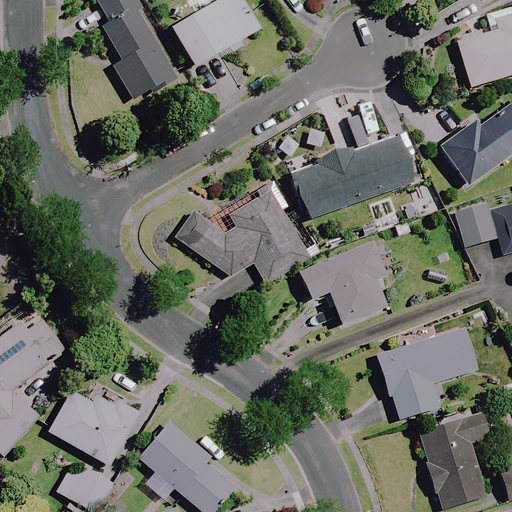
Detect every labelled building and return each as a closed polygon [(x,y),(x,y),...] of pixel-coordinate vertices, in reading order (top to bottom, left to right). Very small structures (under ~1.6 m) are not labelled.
[(110,68),(129,105),(149,94),(151,97),(176,84),(131,0),(92,0),(91,1),(105,27),(99,30),(117,64),(110,68)] [(256,34),(236,0),(222,0),(167,31),(190,71),(256,34)] [(511,8),(483,17),(488,35),(453,45),(467,91),(511,77),(511,8)] [(511,155),(511,102),(475,128),(472,124),(435,150),(463,190),(511,155)] [(410,186),(394,141),(348,157),(347,154),(314,165),(316,170),(287,180),(304,225),(410,186)] [(305,259),(269,195),(206,229),(191,219),(172,248),(223,282),(250,268),(259,284),(305,259)] [(493,241),(499,260),(511,255),(511,205),(484,215),(481,205),(449,215),(460,251),(493,241)] [(381,278),(367,245),(295,275),(307,304),(324,297),(337,328),(382,310),(370,282),(381,278)] [(64,353),(39,322),(25,332),(18,323),(0,337),(0,460),(1,462),(38,420),(9,395),(64,353)] [(472,373),(460,332),(372,357),(384,400),(388,399),(395,423),(435,411),(428,386),(472,373)] [(61,407),(45,435),(77,453),(53,494),(83,511),(96,511),(149,423),(98,394),(76,402),(70,412),(61,407)] [(452,434),(449,426),(414,437),(436,511),(440,511),(481,500),(465,446),(487,440),(480,417),(455,424),(457,432),(452,434)] [(207,461),(165,425),(135,461),(195,511),(213,511),(231,491),(202,467),(207,461)] [(511,471),(496,476),(504,504),(511,501),(511,471)]
